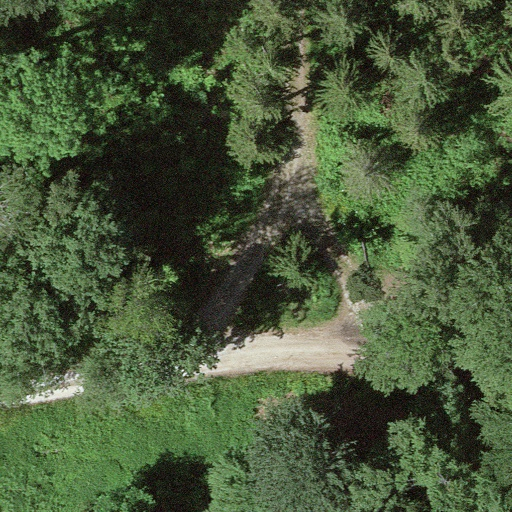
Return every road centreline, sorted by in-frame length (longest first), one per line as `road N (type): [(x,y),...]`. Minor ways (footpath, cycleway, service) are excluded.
road 1 (track): [(511,364),(393,352),(178,351),(296,183),(288,0)]
road 2 (track): [(296,183),(393,352)]
road 3 (unclassified): [(178,351),(0,398)]
